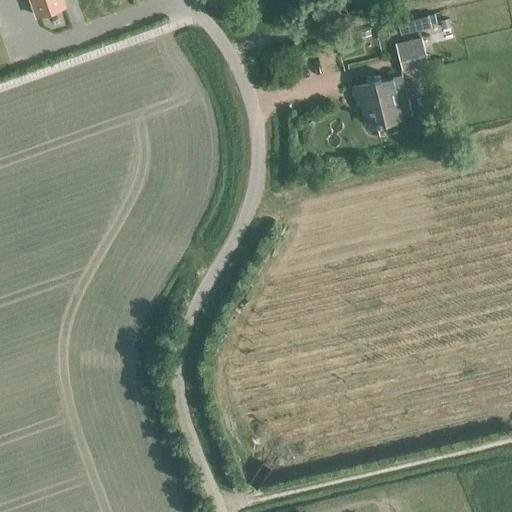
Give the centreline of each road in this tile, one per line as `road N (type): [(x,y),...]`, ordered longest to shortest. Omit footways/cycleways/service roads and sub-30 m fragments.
road 1 (unclassified): [(223,511),(172,367),(185,301),(249,200),(261,165),(248,93),(188,0)]
road 2 (unknown): [(219,498),(511,431)]
road 3 (track): [(200,18),(0,88)]
